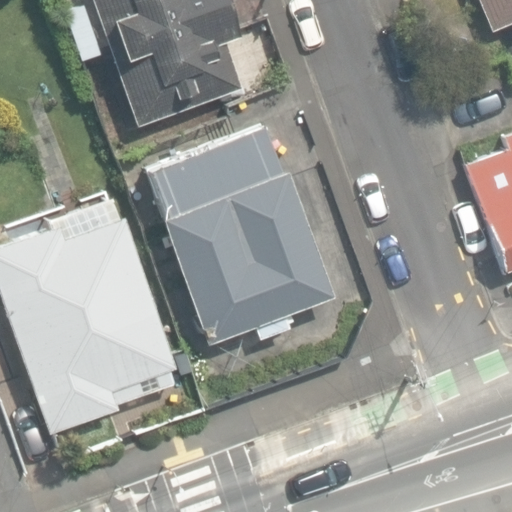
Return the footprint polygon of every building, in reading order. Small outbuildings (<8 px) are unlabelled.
[(86,0),(130,122),(236,85),(219,39),(234,34),(221,0),(86,0)] [(506,21),(511,34),(511,0),(473,0),(486,30),(506,21)] [(154,215),(202,341),(250,323),(255,335),(283,324),(278,311),(327,292),(279,168),(275,169),(257,123),(142,166),(160,213),(154,215)] [(511,130),(496,136),(500,147),(461,162),(499,269),(511,264),(511,130)] [(0,318),(41,433),(111,408),(110,403),(171,381),(110,211),(52,232),(48,220),(0,237),(0,318)]
